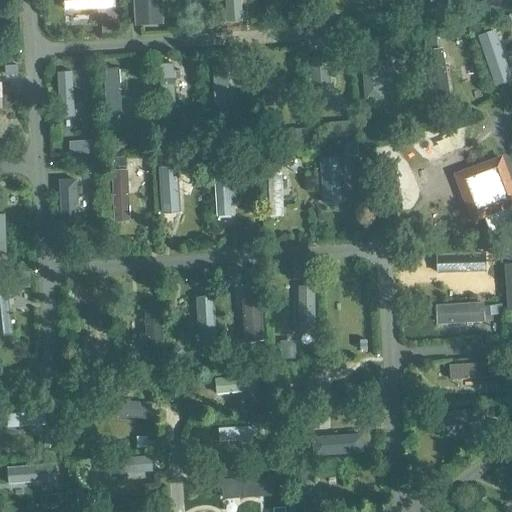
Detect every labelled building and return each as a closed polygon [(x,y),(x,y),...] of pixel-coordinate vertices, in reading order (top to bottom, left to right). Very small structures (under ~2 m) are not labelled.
[(64,0),(65,10),(116,8),(115,0),(64,0)] [(159,0),(133,0),(134,27),(161,26),(159,0)] [(437,25),(433,10),(421,14),(425,28),(437,25)] [(116,19),(102,20),(103,34),(116,33),(116,19)] [(386,64),(380,64),(379,55),(361,57),(360,57),(363,104),(382,102),(380,76),(387,76),(386,64)] [(18,65),(5,66),(5,76),(19,75),(18,65)] [(173,65),(159,66),(161,109),(175,108),(174,82),(179,82),(179,72),(173,72),(173,65)] [(282,71),(275,71),(274,65),(259,66),(261,110),(276,109),(275,79),(283,79),(282,71)] [(355,122),(342,123),(343,137),(356,136),(355,122)] [(309,129),(295,130),(296,144),(309,143),(309,129)] [(109,139),(109,153),(127,153),(126,139),(109,139)] [(346,156),(358,155),(357,144),(346,145),(346,156)] [(477,216),(511,201),(511,183),(502,157),(460,172),(477,216)] [(229,158),(214,159),(217,216),(231,216),(230,199),(237,199),(236,187),(230,188),(229,158)] [(334,166),(322,166),(323,200),(336,200),(335,180),(341,179),(341,172),(334,173),(334,166)] [(284,181),(283,173),(269,173),(271,217),(285,217),(284,193),(292,192),(291,181),(284,181)] [(78,191),(77,180),(61,181),(63,223),(80,222),(79,202),(87,202),(87,190),(78,191)] [(437,253),(438,271),(484,269),(484,251),(437,253)] [(32,288),(30,272),(15,274),(17,290),(32,288)] [(486,286),(486,296),(500,296),(499,286),(486,286)] [(198,296),(199,322),(191,323),(191,331),(200,331),(200,342),(217,341),(214,295),(198,296)] [(312,338),(313,300),(294,299),(293,337),(312,338)] [(358,303),(344,304),(346,344),(360,343),(358,303)] [(439,320),(473,318),(482,317),(481,304),(438,306),(439,320)] [(495,306),(484,307),(485,317),(497,316),(496,306),(495,306)] [(143,310),(144,337),(140,337),(141,348),(145,348),(145,356),(163,356),(160,309),(143,310)] [(295,342),(282,342),(281,359),(295,359),(295,342)] [(89,379),(89,370),(75,370),(76,379),(89,379)] [(496,383),(497,398),(509,397),(508,383),(496,383)] [(262,457),(275,463),(280,451),(267,445),(262,457)] [(127,474),(152,472),(151,456),(109,460),(110,476),(118,475),(118,481),(128,480),(127,474)] [(263,492),(270,492),(269,475),(226,478),(227,494),(253,493),(253,498),(263,497),(263,492)] [(21,495),(21,485),(1,484),(1,494),(21,495)] [(301,510),(337,508),(336,490),(313,491),(312,487),(300,488),(301,510)] [(66,494),(58,495),(59,508),(67,508),(66,494)]
